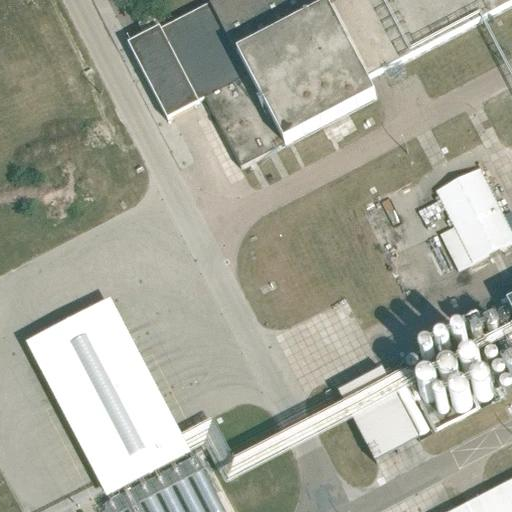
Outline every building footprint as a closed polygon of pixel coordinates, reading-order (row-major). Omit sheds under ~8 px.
[(511,0),(208,0),(212,7),(162,34),(161,31),(129,48),(168,123),(201,107),(200,104),(206,102),(242,172),(377,101),(369,84),(511,8),(511,0)] [(0,154),(14,149),(12,59),(0,63),(0,154)] [(57,183),(88,168),(77,145),(46,159),(57,183)] [(511,220),(486,170),(444,192),(462,227),(445,237),(463,272),(511,245),(511,220)] [(365,338),(395,324),(346,222),(356,217),(349,202),(308,222),(365,338)] [(279,235),(302,280),(322,270),(299,225),(279,235)] [(433,233),(401,245),(414,279),(446,267),(433,233)] [(344,327),(354,322),(343,301),(333,307),(344,327)] [(494,388),(506,384),(491,344),(479,348),(494,388)] [(52,394),(68,387),(57,363),(41,370),(52,394)] [(136,367),(116,377),(127,398),(147,389),(136,367)] [(380,368),(335,389),(370,461),(416,439),(411,429),(420,425),(403,390),(393,395),(380,368)] [(4,389),(28,443),(52,432),(28,378),(4,389)] [(66,422),(83,416),(80,407),(63,413),(66,422)] [(228,475),(241,469),(221,428),(208,434),(228,475)] [(157,460),(172,498),(188,492),(190,498),(211,489),(199,457),(205,455),(200,443),(157,460)] [(511,511),(511,485),(460,511),(511,511)]
